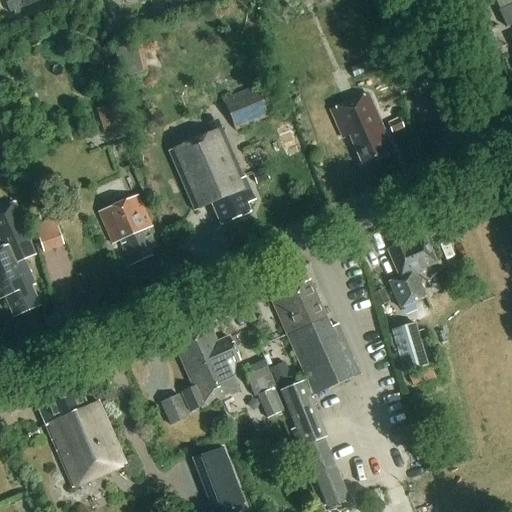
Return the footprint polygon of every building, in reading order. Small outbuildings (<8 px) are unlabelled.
[(13,0),(7,3),(10,8),(12,13),(25,6),(27,9),(45,0),(13,0)] [(177,0),(171,2),(166,4),(168,11),(181,6),(178,0),(177,0)] [(511,0),(494,0),(506,27),(511,24),(511,37),(510,38),(511,41),(511,0)] [(122,75),(147,72),(144,40),(119,42),(122,75)] [(269,117),(256,86),(222,100),(236,132),(269,117)] [(362,165),(392,151),(367,95),(330,112),(343,139),(349,136),(362,165)] [(121,102),(96,110),(104,134),(129,126),(121,102)] [(404,129),(399,118),(387,123),(392,134),(404,129)] [(246,209),(256,205),(248,187),(246,188),(223,134),(171,157),(197,216),(214,209),(223,231),(250,219),(246,209)] [(256,185),(268,180),(264,170),(252,175),(256,185)] [(150,255),(158,251),(152,239),(157,237),(140,199),(100,217),(114,249),(121,246),(132,272),(153,263),(150,255)] [(0,244),(2,248),(0,249),(0,296),(3,295),(13,317),(40,305),(32,286),(35,285),(24,260),(35,255),(23,228),(27,227),(15,201),(0,208),(0,244)] [(54,219),(35,226),(44,254),(64,247),(54,219)] [(428,306),(425,299),(414,273),(434,264),(423,238),(411,244),(410,242),(388,252),(400,278),(388,283),(400,310),(409,306),(412,314),(428,306)] [(309,286),(271,303),(312,391),(308,392),(304,384),(281,394),(329,505),(348,496),(325,442),(328,440),(310,397),(358,375),(337,330),(331,333),(309,286)] [(415,324),(390,331),(404,375),(409,373),(412,386),(432,380),(415,324)] [(239,395),(227,370),(240,364),(228,338),(216,344),(209,329),(188,338),(200,367),(204,367),(220,403),(239,395)] [(200,367),(188,338),(172,346),(191,388),(190,388),(192,392),(181,397),(190,416),(201,411),(202,412),(220,403),(204,367),(200,367)] [(284,411),(262,356),(241,365),(254,397),(257,396),(263,410),(259,411),(262,420),(284,411)] [(285,362),(270,369),(280,391),(295,384),(285,362)] [(188,418),(174,385),(162,391),(166,401),(160,403),(170,426),(188,418)] [(73,489),(126,465),(98,404),(85,410),(74,387),(36,404),(73,489)] [(35,427),(26,431),(30,441),(40,437),(35,427)] [(206,476),(215,511),(236,511),(248,509),(231,447),(195,457),(198,469),(187,472),(189,481),(206,476)]
